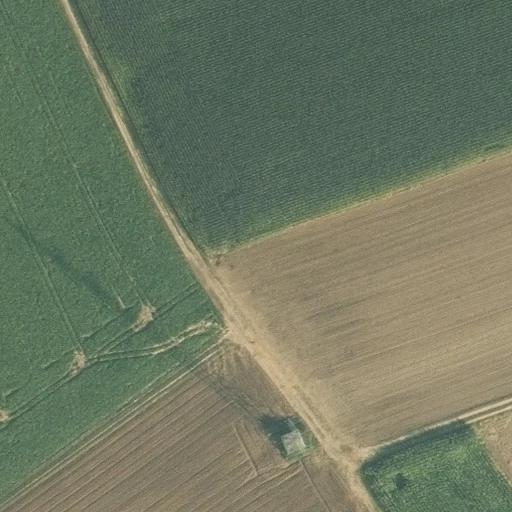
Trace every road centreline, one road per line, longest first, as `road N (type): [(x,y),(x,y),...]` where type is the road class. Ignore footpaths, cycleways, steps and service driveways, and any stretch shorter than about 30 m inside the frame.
road 1 (track): [(65,0),(163,214),(374,511)]
road 2 (track): [(245,333),(0,508)]
road 3 (track): [(341,466),(511,405)]
